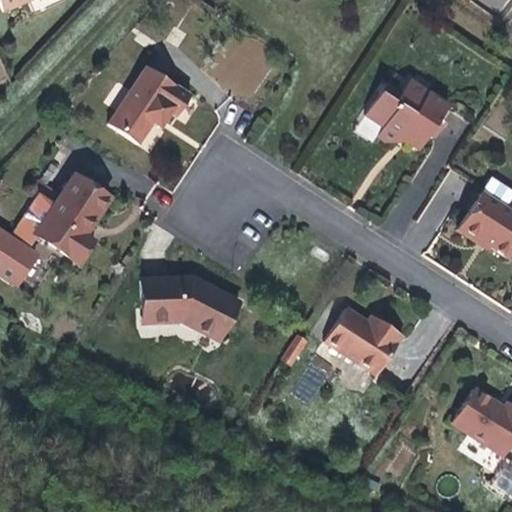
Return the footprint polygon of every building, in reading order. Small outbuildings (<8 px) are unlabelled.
[(0,0),(0,15),(34,0),(0,0)] [(108,121),(138,143),(156,116),(162,120),(168,110),(176,116),(190,92),(147,64),(108,121)] [(401,138),(416,150),(425,135),(432,140),(440,128),(434,124),(445,104),(412,80),(402,92),(386,81),(364,113),(381,125),(375,136),(383,143),(386,140),(394,147),(401,138)] [(60,205),(39,234),(81,261),(95,241),(87,235),(113,196),(81,174),(67,195),(60,205)] [(511,191),(489,175),(479,189),(453,227),(474,242),(479,235),(505,254),(511,244),(511,213),(505,209),(511,198),(511,191)] [(60,205),(67,195),(46,180),(40,190),(41,191),(60,205)] [(29,247),(39,234),(60,205),(41,191),(11,235),(0,226),(0,271),(18,284),(39,253),(29,247)] [(187,319),(220,340),(239,302),(195,276),(142,281),(145,322),(187,319)] [(374,324),(367,320),(347,307),(327,340),(381,373),(408,332),(381,314),(374,324)] [(374,308),(367,320),(374,324),(381,314),(374,308)] [(305,341),(297,335),(281,360),(289,365),(305,341)] [(453,422),(502,457),(511,441),(511,398),(505,406),(476,385),(453,422)] [(503,511),(511,498),(511,489),(508,487),(495,505),(503,511)]
